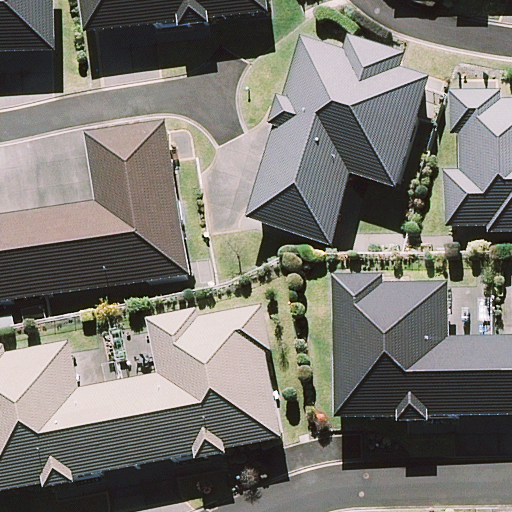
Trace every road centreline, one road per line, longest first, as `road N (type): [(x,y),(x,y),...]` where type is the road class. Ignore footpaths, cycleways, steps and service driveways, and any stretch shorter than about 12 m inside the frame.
road 1 (residential): [(273,511),(340,488),(511,479)]
road 2 (residential): [(0,124),(222,90)]
road 3 (residential): [(364,0),(423,30),(511,45)]
